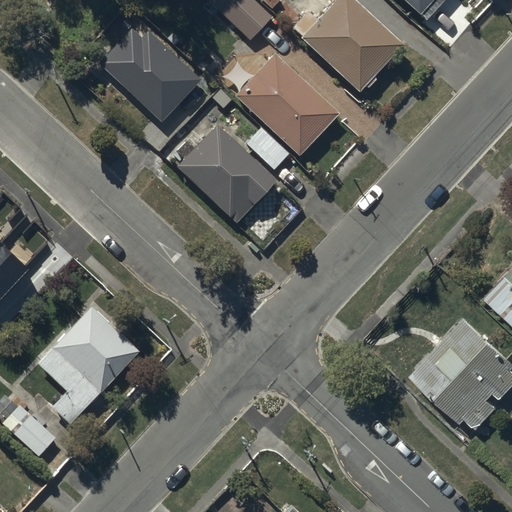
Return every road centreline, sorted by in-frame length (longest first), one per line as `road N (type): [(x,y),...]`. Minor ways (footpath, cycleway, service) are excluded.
road 1 (residential): [(511,84),(264,350)]
road 2 (residential): [(0,102),(264,350)]
road 3 (residential): [(264,350),(436,511)]
road 4 (residential): [(264,350),(114,511)]
